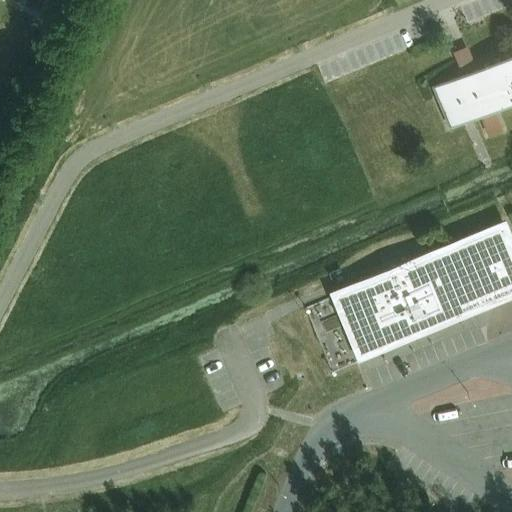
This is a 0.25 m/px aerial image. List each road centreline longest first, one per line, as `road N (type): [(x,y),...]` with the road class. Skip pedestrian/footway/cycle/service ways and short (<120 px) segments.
road 1 (unclassified): [(0,306),(85,156),(450,0)]
road 2 (unclassified): [(228,335),(257,405),(246,428),(113,474),(0,491)]
